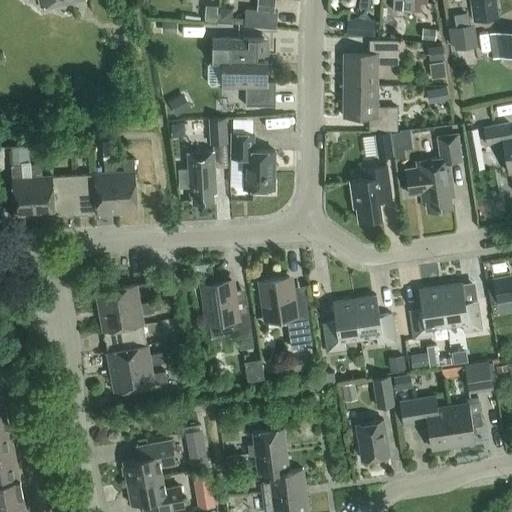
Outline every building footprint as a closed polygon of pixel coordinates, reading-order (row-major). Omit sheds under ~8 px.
[(272,10),(273,0),(258,0),(258,9),(245,8),(244,25),(275,28),(277,11),(272,10)] [(392,0),(392,9),(414,11),(414,0),(392,0)] [(470,0),(473,20),(498,17),(495,0),(470,0)] [(205,4),(204,16),(216,17),(217,5),(205,4)] [(231,22),(232,8),(218,6),(217,20),(231,22)] [(375,20),(347,18),(346,34),(373,36),(375,20)] [(177,21),(162,20),(161,32),(177,32),(177,21)] [(474,23),(448,26),(450,43),(453,43),(454,47),(476,45),(474,23)] [(511,29),(489,33),(493,58),(511,54),(511,29)] [(211,38),(211,61),(207,64),(207,81),(211,86),(245,86),(245,105),(275,105),(275,81),(267,81),(267,60),(263,60),(263,54),(269,54),(269,38),(211,38)] [(343,53),(343,84),(377,85),(377,63),(397,63),(397,40),(369,40),(369,53),(343,53)] [(377,106),(377,85),(343,84),(343,116),(369,116),(368,129),(397,129),(397,106),(377,106)] [(447,86),(426,89),(428,102),(449,99),(447,86)] [(176,115),(191,107),(183,92),(168,100),(176,115)] [(210,143),(226,142),(225,118),(209,119),(210,143)] [(511,134),(509,122),(483,127),(486,144),(502,141),(508,173),(511,172),(511,134)] [(465,129),(469,154),(481,151),(477,127),(465,129)] [(374,133),(378,157),(393,155),(390,130),(374,133)] [(274,188),(274,150),(253,150),(253,133),(231,133),(231,157),(244,157),(243,187),(274,188)] [(448,161),(460,159),(456,133),(438,136),(441,158),(416,162),(416,165),(404,167),(409,195),(421,194),(422,200),(425,199),(427,210),(451,206),(449,196),(453,195),(448,161)] [(29,154),(44,154),(44,143),(29,143),(29,144),(29,154)] [(11,164),(20,164),(20,160),(29,160),(29,154),(29,144),(10,145),(11,164)] [(187,152),(188,167),(178,168),(179,187),(189,187),(189,194),(192,194),(193,202),(213,201),(213,193),(215,192),(213,151),(187,152)] [(406,162),(405,151),(395,153),(396,163),(406,162)] [(123,158),(124,170),(115,170),(118,212),(137,211),(135,169),(134,169),(134,157),(123,158)] [(94,173),(96,212),(96,214),(118,212),(115,170),(115,158),(103,159),(104,171),(94,172),(94,173)] [(30,163),(31,175),(33,217),(54,216),(54,215),(52,175),(52,174),(42,175),(41,163),(30,163)] [(33,217),(31,175),(22,176),(22,164),(20,164),(11,164),(11,176),(13,218),(33,217)] [(379,196),(391,195),(387,165),(364,168),(365,178),(349,180),(353,203),(356,206),(358,220),(382,217),(379,196)] [(94,173),(73,174),(75,214),(96,212),(94,173)] [(73,174),(52,175),(54,215),(75,214),(73,174)] [(511,274),(487,279),(491,301),(496,300),(496,302),(511,299),(511,274)] [(291,348),(311,345),(304,296),(292,298),(289,276),(260,281),(266,317),(286,314),(291,348)] [(240,348),(253,346),(244,288),(232,289),(231,279),(202,284),(208,320),(211,338),(238,334),(240,348)] [(98,310),(140,302),(138,294),(150,292),(148,281),(136,283),(95,291),(98,310)] [(462,282),(440,285),(446,325),(462,322),(463,331),(481,329),(477,300),(465,301),(462,282)] [(446,325),(440,285),(418,288),(421,308),(409,310),(413,339),(431,336),(430,327),(446,325)] [(376,295),(354,298),(360,337),(376,335),(377,344),(395,341),(391,312),(379,314),(376,295)] [(360,337),(354,298),(332,301),(335,321),(323,322),(327,351),(345,349),(344,340),(360,337)] [(152,300),(140,302),(98,310),(102,331),(104,331),(143,323),(144,323),(142,313),(154,311),(152,300)] [(107,351),(146,343),(143,323),(104,331),(107,351)] [(147,343),(146,343),(107,351),(106,351),(110,372),(151,364),(163,362),(161,351),(149,353),(147,343)] [(452,363),(468,361),(466,349),(451,351),(452,363)] [(410,353),(412,367),(429,364),(427,351),(410,353)] [(388,356),(390,370),(406,367),(404,354),(388,356)] [(246,358),(249,377),(265,374),(261,356),(246,358)] [(488,359),(464,363),(469,391),(493,387),(488,359)] [(153,372),(151,364),(110,372),(114,391),(155,383),(167,381),(165,370),(153,372)] [(321,372),(322,383),(336,381),(334,370),(321,372)] [(394,375),(396,388),(411,386),(409,373),(394,375)] [(372,376),(377,406),(395,404),(390,374),(372,376)] [(341,384),(344,400),(357,398),(354,381),(341,384)] [(453,444),(447,407),(437,408),(435,396),(399,401),(402,423),(426,419),(431,447),(453,444)] [(468,403),(447,407),(453,444),(475,440),(472,423),(482,421),(478,396),(467,397),(468,403)] [(0,434),(11,432),(6,409),(0,410),(0,434)] [(361,459),(389,454),(383,419),(355,424),(361,459)] [(187,429),(191,446),(203,443),(200,426),(187,429)] [(248,444),(249,449),(285,445),(283,426),(252,430),(254,443),(248,444)] [(0,458),(15,456),(11,432),(0,434),(0,458)] [(127,482),(162,476),(160,463),(175,461),(171,439),(135,446),(137,458),(123,461),(127,482)] [(285,445),(249,449),(250,455),(255,454),(257,474),(269,473),(303,469),(303,468),(288,469),(285,445)] [(0,484),(20,480),(15,456),(0,458),(0,484)] [(224,465),(226,477),(236,476),(235,464),(224,465)] [(261,483),(263,497),(306,492),(303,469),(269,473),(270,482),(261,483)] [(145,501),(147,511),(153,511),(183,506),(179,485),(164,488),(162,476),(127,482),(131,504),(145,501)] [(0,507),(24,503),(20,480),(0,484),(0,507)] [(198,493),(200,506),(213,504),(211,491),(198,493)] [(308,511),(306,492),(263,497),(264,511),(274,510),(274,511),(308,511)] [(234,495),(224,496),(226,509),(235,508),(234,495)] [(26,511),(24,503),(0,507),(0,511),(26,511)]
